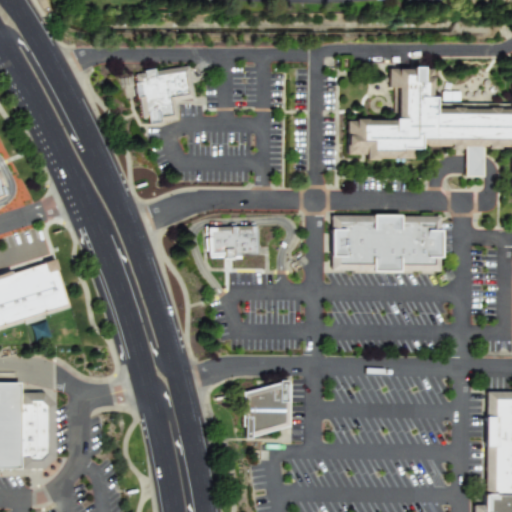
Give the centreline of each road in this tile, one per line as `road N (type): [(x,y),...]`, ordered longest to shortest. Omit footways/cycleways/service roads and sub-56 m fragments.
road 1 (secondary): [(212,511),(206,457),(153,264),(76,89),(23,0)]
road 2 (secondary): [(0,59),(75,204),(118,320),(166,511)]
